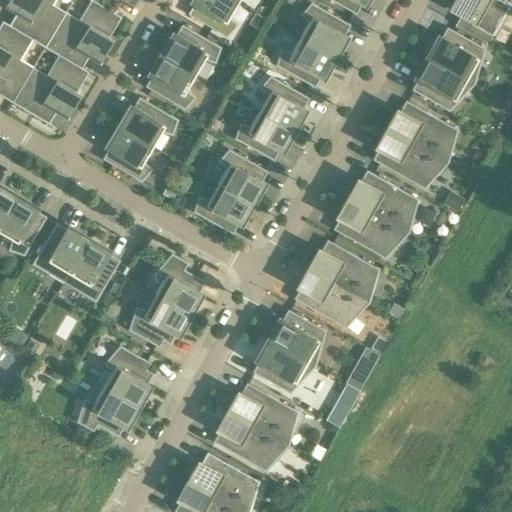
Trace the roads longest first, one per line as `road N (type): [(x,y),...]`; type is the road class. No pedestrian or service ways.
road 1 (residential): [(263,273),(417,0)]
road 2 (residential): [(129,511),(263,273)]
road 3 (residential): [(263,273),(64,156)]
road 4 (residential): [(64,156),(155,0)]
